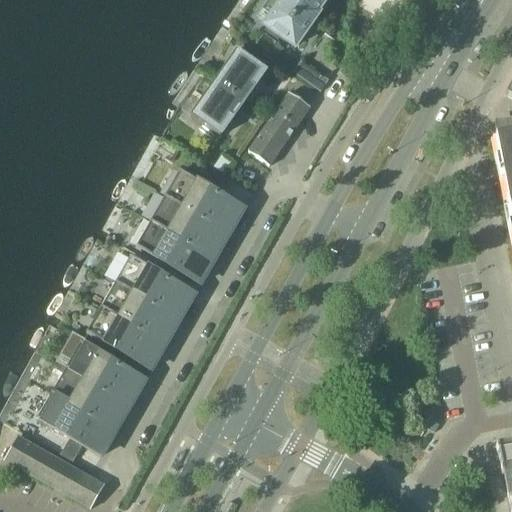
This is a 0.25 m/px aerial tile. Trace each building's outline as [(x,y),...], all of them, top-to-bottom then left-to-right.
[(279,38),(294,48),(317,15),(316,14),(323,3),(321,2),(322,0),(276,0),(275,2),(275,3),(275,5),(275,6),(275,7),(275,9),(276,11),(264,27),(266,29),(264,32),(277,41),(279,38)] [(396,31),(382,18),(354,51),(370,63),(396,31)] [(265,72),(235,51),(212,84),(242,105),(265,72)] [(320,94),(328,82),(300,63),(292,74),(320,94)] [(219,138),(242,105),(212,84),(189,117),(219,138)] [(289,94),(247,153),(269,167),(309,108),(289,94)] [(511,117),(499,119),(501,137),(493,139),(511,234),(511,117)] [(225,177),(210,169),(203,182),(218,190),(225,177)] [(225,200),(195,183),(179,173),(164,199),(228,235),(243,210),(225,200)] [(228,235),(164,199),(150,224),(213,261),(228,235)] [(213,261),(150,224),(135,250),(181,276),(181,277),(198,287),(213,261)] [(193,296),(176,286),(130,259),(115,284),(179,321),(193,296)] [(179,321),(115,284),(100,310),(164,346),(179,321)] [(149,372),(164,346),(100,310),(86,336),(132,362),(149,372)] [(126,372),(96,355),(80,345),(65,370),(129,407),(144,382),(126,372)] [(129,407),(65,370),(51,396),(115,432),(129,407)] [(115,432),(51,396),(36,422),(100,458),(115,432)] [(4,462),(20,471),(90,511),(103,487),(17,439),(4,462)] [(511,511),(511,475),(502,477),(506,502),(508,501),(509,511),(511,511)]
